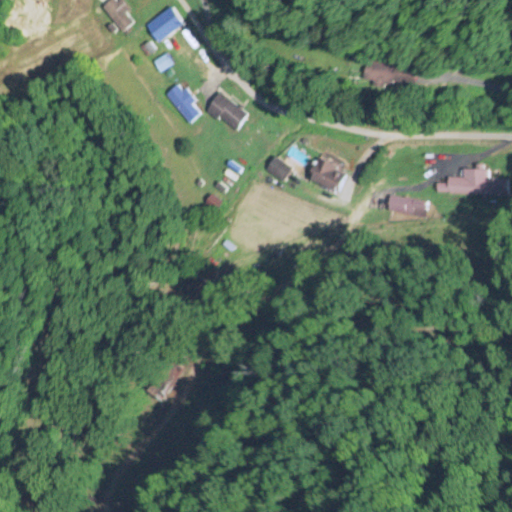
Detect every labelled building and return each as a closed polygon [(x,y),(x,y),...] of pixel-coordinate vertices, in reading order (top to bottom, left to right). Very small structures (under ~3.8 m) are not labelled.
[(119,32),(133,23),(118,0),(104,10),(119,32)] [(373,63),(372,84),(424,88),(426,67),(373,63)] [(162,98),(185,126),(198,116),(190,107),(193,105),(177,86),(162,98)] [(248,119),(224,93),(204,111),(228,137),(248,119)] [(308,180),(336,196),(347,176),(319,160),(308,180)] [(505,181),(487,181),(487,172),(461,171),(461,180),(444,180),(444,198),(504,200),(505,181)] [(421,221),(423,204),(386,199),(383,216),(421,221)]
